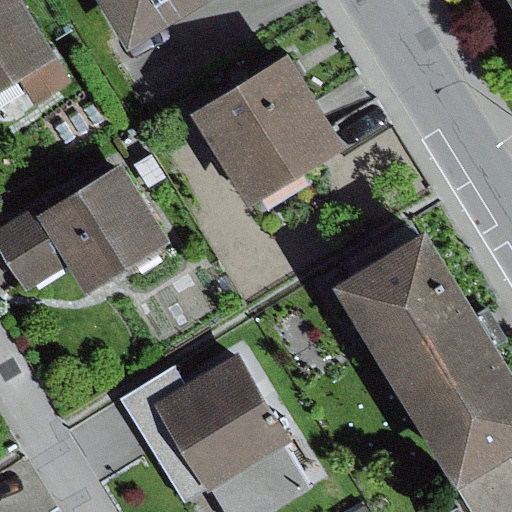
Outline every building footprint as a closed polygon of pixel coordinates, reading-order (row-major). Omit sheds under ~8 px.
[(17,0),(0,0),(0,82),(12,75),(31,105),(68,83),(17,0)] [(99,0),(125,40),(189,0),(99,0)] [(282,52),(188,108),(244,201),(338,145),(282,52)] [(149,152),(130,164),(145,190),(165,178),(149,152)] [(117,160),(34,211),(67,263),(83,288),(165,237),(117,160)] [(67,263),(34,211),(0,231),(0,247),(24,288),(67,263)] [(421,221),(327,278),(449,479),(503,447),(511,441),(511,372),(486,329),(421,221)] [(183,382),(154,401),(209,485),(225,511),(265,511),(308,485),(281,443),(291,437),(235,349),(183,382)] [(154,401),(183,382),(172,366),(119,399),(183,501),(209,485),(154,401)] [(449,479),(468,511),(511,511),(511,462),(503,447),(449,479)]
